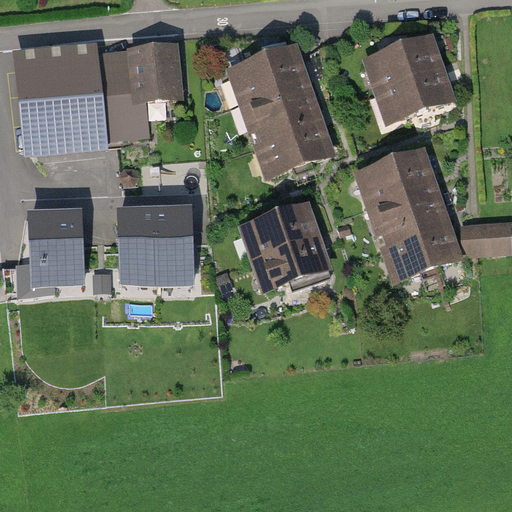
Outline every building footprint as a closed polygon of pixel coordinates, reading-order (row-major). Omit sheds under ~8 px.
[(372,70),(394,135),(465,111),(443,46),(372,70)] [(192,112),(188,56),(137,60),(141,115),(192,112)] [(309,56),(234,81),(271,191),(346,166),(309,56)] [(110,57),(26,66),(36,165),(120,157),(110,57)] [(437,163),(362,187),(399,297),(474,272),(437,163)] [(341,281),(317,212),(246,236),(270,305),(341,281)] [(191,221),(122,223),(124,282),(193,279),(191,221)] [(81,224),(31,226),(33,274),(53,274),(53,284),(83,283),(81,224)] [(95,283),(96,301),(111,300),(110,282),(95,283)]
